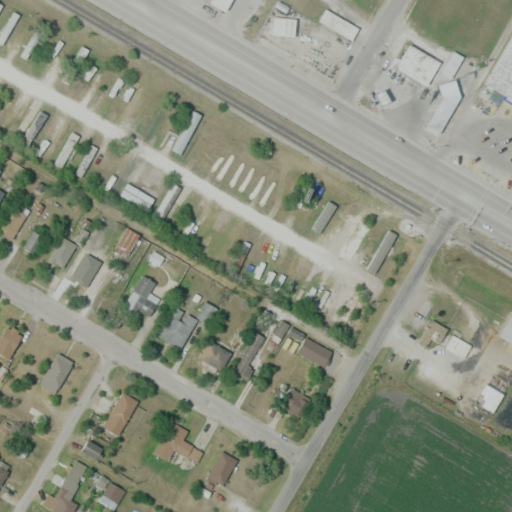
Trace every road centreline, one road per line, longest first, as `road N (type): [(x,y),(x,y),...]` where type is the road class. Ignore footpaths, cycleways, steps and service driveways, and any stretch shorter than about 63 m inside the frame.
road 1 (trunk): [(134,0),(511,225)]
road 2 (residential): [(273,511),(459,195)]
road 3 (residential): [(0,281),(306,455)]
road 4 (residential): [(22,511),(116,350)]
road 5 (residential): [(336,120),(402,0)]
